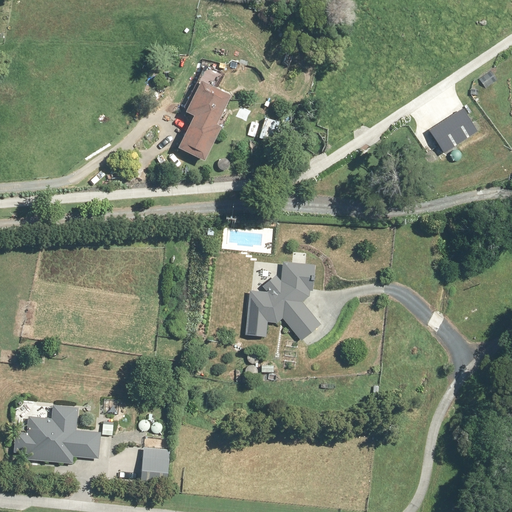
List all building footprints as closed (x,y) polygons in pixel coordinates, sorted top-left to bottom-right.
[(232,97),(202,82),(187,113),(195,117),(179,149),(206,162),(223,128),(218,126),(232,97)] [(426,132),(440,153),(476,131),(462,109),(426,132)] [(278,121),(263,118),(258,138),(274,141),(278,121)] [(216,157),(216,171),(230,172),(231,158),(216,157)] [(97,171),(96,183),(113,184),(114,172),(97,171)] [(317,265),(284,262),(282,282),(276,275),(263,287),(268,292),(257,292),(250,291),(246,336),(267,337),(268,323),(278,323),(283,319),(301,341),(322,324),(304,302),(310,297),(310,291),(312,291),(313,282),(316,282),(317,265)] [(244,353),(244,379),(261,378),(261,374),(275,374),(274,365),(262,365),(262,353),(244,353)] [(121,384),(107,383),(107,392),(121,392),(121,384)] [(78,407),(53,406),(52,413),(39,412),(38,417),(28,416),(27,433),(16,432),(15,453),(28,454),(27,461),(73,464),(74,456),(99,458),(101,432),(77,431),(78,407)] [(114,418),(103,418),(102,435),(113,435),(114,418)] [(165,422),(136,418),(134,431),(163,435),(165,422)] [(170,450),(143,448),(141,485),(168,486),(170,450)]
